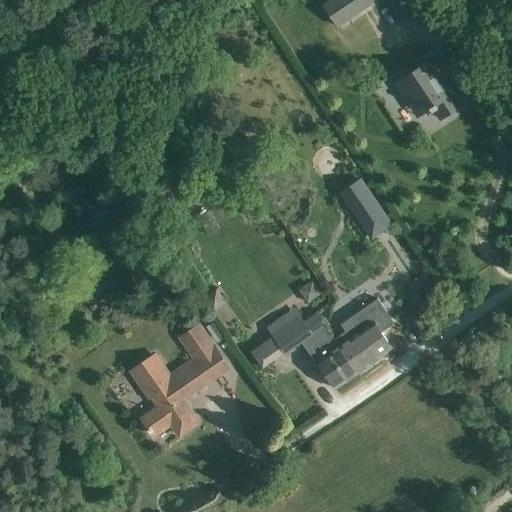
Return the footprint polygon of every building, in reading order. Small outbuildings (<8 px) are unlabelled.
[(376,0),(330,0),(324,5),(338,26),(376,0)] [(461,106),(431,61),(407,76),(412,83),(405,87),(423,113),(431,108),(433,111),(435,110),(441,119),(461,106)] [(370,237),(392,223),(376,200),(355,214),(370,237)] [(298,290),(308,303),(321,294),(312,280),(298,290)] [(217,289),(204,298),(214,312),(226,303),(217,289)] [(346,331),(334,340),(338,345),(337,345),(358,374),(393,349),(382,333),(395,324),(377,300),(341,325),(346,331)] [(316,312),(315,313),(304,321),(295,309),(267,327),(273,335),(249,352),(261,369),(284,352),(285,353),(303,341),(336,389),(358,374),(337,345),(338,345),(334,340),(316,312)] [(190,394),(229,368),(214,346),(212,347),(198,326),(181,338),(195,358),(170,376),(155,355),(132,371),(158,409),(144,419),(154,435),(172,423),(180,435),(198,423),(184,402),(192,396),(190,394)]
